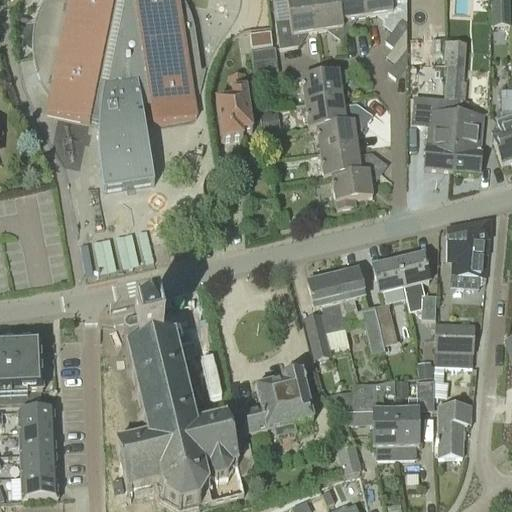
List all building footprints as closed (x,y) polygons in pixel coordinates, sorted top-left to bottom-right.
[(205,73),(200,74),(193,29),(191,23),(188,17),(184,8),(181,2),(178,0),(47,0),(46,2),(41,10),(37,18),(34,27),(32,37),(31,41),(31,51),(32,60),(34,70),(35,74),(54,78),(45,118),(89,127),(89,124),(94,125),(98,126),(97,143),(97,161),(99,178),(102,198),(153,189),(140,114),(149,112),(152,129),(196,122),(191,94),(200,93),(205,73)] [(297,52),(308,38),(317,37),(311,0),(304,0),(285,3),(288,24),(274,27),(279,54),(297,52)] [(344,40),(342,33),(336,0),(311,0),(317,37),(325,36),(340,46),(344,40)] [(367,22),(363,0),(336,0),(342,33),(344,40),(357,23),(367,22)] [(390,38),(399,26),(405,25),(404,0),(363,0),(367,22),(375,21),(382,25),(382,31),(390,38)] [(509,31),(508,7),(490,7),(491,32),(509,31)] [(400,41),(406,40),(405,25),(399,26),(390,38),(384,47),(392,53),(400,41)] [(272,51),(270,37),(255,39),(257,53),(272,51)] [(406,40),(400,41),(392,53),(385,62),(393,69),(403,56),(406,56),(406,40)] [(252,68),(276,65),(274,53),(250,56),(252,68)] [(406,56),(403,56),(393,69),(387,78),(395,84),(406,70),(406,56)] [(276,65),(252,68),(253,77),(277,74),(276,65)] [(277,74),(253,77),(255,89),(279,86),(277,74)] [(349,81),(349,76),(300,84),(303,108),(341,103),(339,89),(344,88),(349,81)] [(257,106),(247,108),(243,80),(228,82),(231,105),(214,108),(220,147),(242,144),(241,139),(251,138),(251,132),(261,131),(257,106)] [(445,86),(443,105),(445,105),(463,107),(465,87),(462,87),(445,86)] [(341,103),(303,108),(307,133),(352,127),(360,124),(342,112),(341,103)] [(467,121),(468,108),(463,107),(445,105),(445,120),(456,121),(451,177),(478,179),(480,158),(478,158),(481,122),(467,121)] [(277,117),(260,120),(262,136),(279,133),(277,117)] [(423,175),(451,177),(456,121),(445,120),(418,117),(416,150),(425,150),(423,175)] [(511,166),(511,119),(495,125),(501,142),(493,145),(501,170),(511,166)] [(367,129),(360,124),(352,127),(307,133),(307,135),(315,134),(319,157),(356,152),(355,144),(367,129)] [(356,152),(319,157),(322,182),(366,176),(372,170),(357,161),(356,152)] [(264,158),(265,166),(275,164),(274,157),(264,158)] [(353,213),(352,206),(372,203),(370,194),(382,178),(372,170),(366,176),(322,182),(323,185),(330,184),(334,209),(335,209),(336,216),(353,213)] [(277,177),(267,178),(269,190),(279,189),(277,177)] [(488,246),(488,245),(488,227),(445,235),(446,267),(451,268),(450,282),(485,283),(487,261),(488,246)] [(145,232),(114,238),(121,272),(152,266),(145,232)] [(85,279),(115,273),(108,241),(78,247),(85,279)] [(421,261),(396,267),(403,294),(408,319),(420,316),(420,325),(434,326),(435,309),(435,302),(423,302),(420,290),(428,288),(421,261)] [(378,300),(403,294),(396,267),(371,273),(378,300)] [(331,283),(344,335),(342,327),(352,324),(353,329),(362,327),(371,361),(384,358),(379,336),(378,336),(372,313),(360,316),(360,317),(356,318),(353,306),(363,304),(356,277),(331,283)] [(344,335),(331,283),(307,289),(313,316),(321,314),(322,320),(302,325),(312,367),(330,363),(324,339),(344,335)] [(379,336),(392,333),(386,309),(372,313),(378,336),(379,336)] [(188,511),(196,510),(197,511),(200,511),(197,510),(209,506),(209,509),(243,501),(239,482),(238,483),(232,454),(239,453),(239,452),(235,436),(228,438),(225,423),(223,423),(222,419),(220,420),(221,424),(212,426),(211,420),(199,422),(201,428),(194,430),(190,413),(195,412),(194,408),(189,409),(185,391),(189,390),(189,387),(184,388),(180,369),(187,367),(186,364),(183,365),(183,363),(197,359),(193,344),(180,348),(179,346),(182,345),(181,342),(173,344),(173,343),(169,344),(169,340),(170,340),(169,337),(166,338),(166,339),(159,341),(156,328),(159,327),(157,322),(152,323),(153,326),(135,330),(135,327),(129,329),(130,334),(133,333),(134,337),(124,339),(122,343),(123,347),(126,350),(127,350),(128,354),(124,355),(117,357),(118,360),(125,358),(130,377),(125,378),(126,382),(130,381),(135,399),(130,400),(131,404),(136,402),(140,421),(136,422),(136,426),(141,425),(145,442),(139,444),(137,438),(127,440),(126,440),(127,446),(119,448),(118,444),(115,445),(116,449),(115,449),(127,499),(159,491),(163,505),(174,511),(188,511)] [(433,359),(471,361),(473,330),(435,328),(434,348),(433,359)] [(511,372),(511,342),(503,346),(509,362),(511,372)] [(0,414),(38,414),(37,402),(39,402),(38,353),(0,353),(0,414)] [(471,361),(433,359),(433,373),(471,375),(471,361)] [(431,383),(429,366),(416,368),(418,384),(431,383)] [(237,443),(272,435),(274,443),(295,438),(293,431),(312,426),(300,379),(280,384),(281,387),(255,393),(260,415),(232,422),(237,443)] [(406,387),(373,390),(352,390),(352,397),(352,418),(354,432),(372,431),(372,454),(376,454),(376,467),(395,466),(395,454),(394,418),(381,418),(381,400),(394,400),(393,404),(407,403),(406,387)] [(394,418),(395,454),(395,466),(414,466),(414,454),(417,454),(417,418),(433,418),(432,388),(415,388),(416,405),(407,405),(407,418),(394,418)] [(469,432),(470,413),(437,413),(437,464),(461,464),(462,432),(469,432)] [(354,432),(352,418),(340,418),(345,432),(354,432)] [(48,442),(47,419),(11,420),(12,443),(48,442)] [(48,442),(12,443),(13,465),(48,464),(48,442)] [(238,483),(239,482),(247,480),(253,469),(248,449),(239,452),(239,453),(232,454),(238,483)] [(343,481),(359,477),(354,454),(338,458),(343,478),(343,481)] [(48,464),(13,465),(13,487),(49,486),(48,464)] [(49,486),(13,487),(14,510),(50,509),(49,486)] [(333,507),(328,496),(321,499),(326,510),(333,507)]
